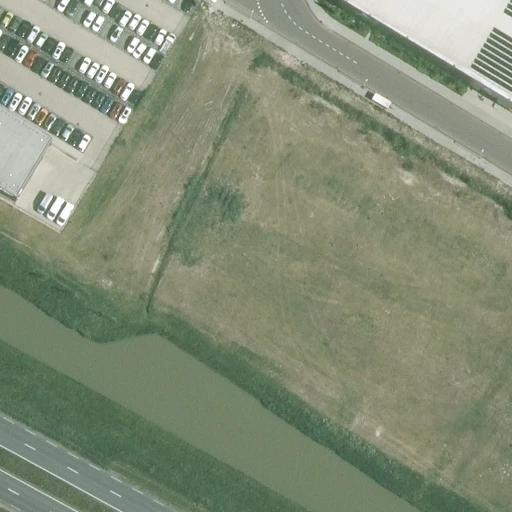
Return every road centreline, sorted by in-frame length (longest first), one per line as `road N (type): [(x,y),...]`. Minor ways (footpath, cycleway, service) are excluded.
road 1 (unclassified): [(258,3),(511,156)]
road 2 (primary): [(148,511),(0,431)]
road 3 (unknown): [(10,0),(144,85)]
